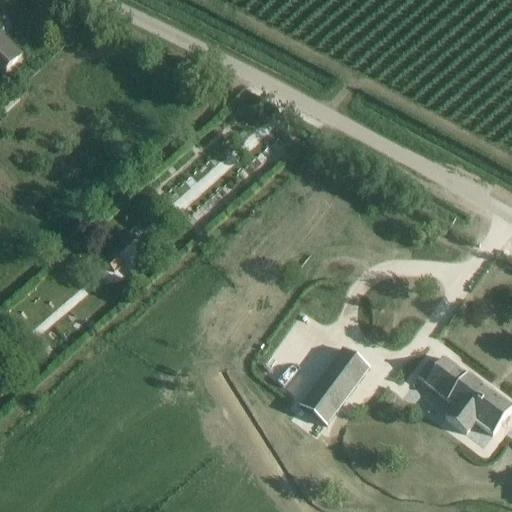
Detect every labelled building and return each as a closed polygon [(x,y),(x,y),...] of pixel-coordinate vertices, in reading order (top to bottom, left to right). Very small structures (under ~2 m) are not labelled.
[(0,77),(21,57),(0,36),(0,77)] [(189,187),(220,168),(213,158),(182,177),(189,187)] [(430,273),(434,252),(412,248),(408,269),(430,273)] [(124,262),(116,253),(115,252),(104,262),(113,272),(124,262)] [(511,290),(511,279),(472,257),(455,287),(500,312),(511,290)] [(408,310),(428,279),(403,264),(383,294),(408,310)] [(371,294),(360,303),(379,324),(390,315),(371,294)] [(326,429),(369,372),(343,352),(299,410),(326,429)] [(466,378),(444,362),(437,370),(429,365),(417,381),(425,387),(424,387),(447,404),(446,405),(453,410),(445,422),(466,438),(475,426),(492,439),(511,412),(511,411),(467,378),(466,378)]
